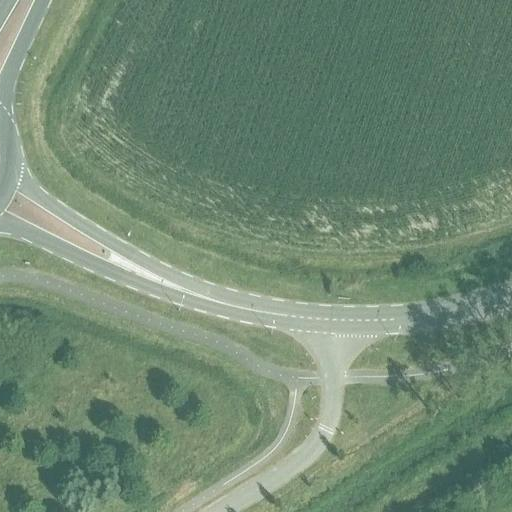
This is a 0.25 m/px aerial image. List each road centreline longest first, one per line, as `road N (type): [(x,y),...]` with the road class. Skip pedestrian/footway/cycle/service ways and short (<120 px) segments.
road 1 (tertiary): [(218,302),(11,173)]
road 2 (unclassified): [(220,511),(304,457),(324,430),(336,321)]
road 3 (tertiary): [(0,224),(149,290),(218,302)]
